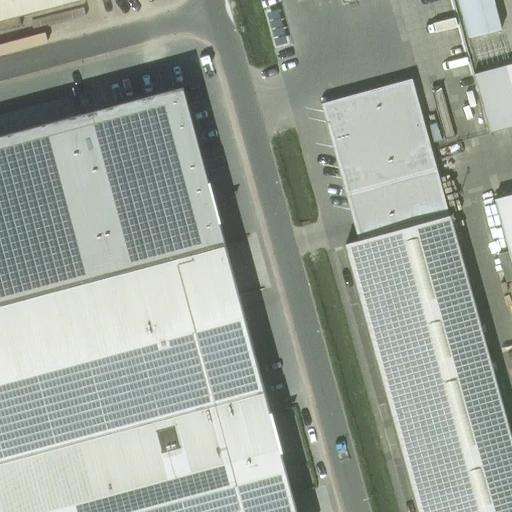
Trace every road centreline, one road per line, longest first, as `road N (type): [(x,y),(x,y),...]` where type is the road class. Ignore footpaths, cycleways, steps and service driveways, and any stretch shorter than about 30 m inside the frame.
road 1 (unclassified): [(358,511),(219,10)]
road 2 (unknown): [(511,156),(466,170),(511,358)]
road 3 (unclassified): [(0,70),(219,10)]
